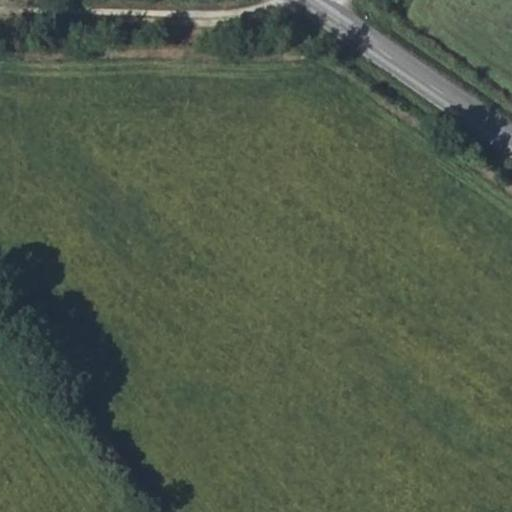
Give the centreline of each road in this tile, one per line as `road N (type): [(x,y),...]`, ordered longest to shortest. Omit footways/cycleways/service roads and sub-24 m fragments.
road 1 (track): [(0,22),(225,26),(340,0)]
road 2 (secondary): [(300,0),(511,145)]
